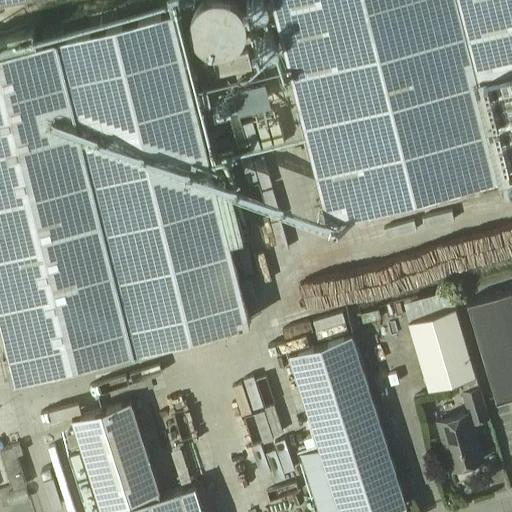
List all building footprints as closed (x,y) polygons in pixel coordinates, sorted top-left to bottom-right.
[(511,0),(274,0),(329,217),(511,171),(511,0)] [(0,50),(0,321),(14,378),(251,320),(173,8),(0,50)] [(476,247),(404,263),(403,254),(301,277),(306,301),(480,263),(476,247)] [(511,286),(467,300),(496,398),(511,393),(511,286)] [(409,317),(407,318),(428,387),(476,373),(455,304),(450,287),(403,301),(409,317)] [(319,447),(340,511),(381,511),(408,503),(353,331),(289,351),(319,447)] [(461,390),(467,411),(436,420),(451,468),(483,459),(473,422),(489,418),(480,385),(461,390)] [(71,416),(100,508),(103,507),(104,511),(203,511),(194,483),(159,495),(157,490),(160,490),(130,398),(71,416)] [(0,446),(0,480),(7,477),(12,488),(27,482),(11,442),(0,446)] [(318,511),(340,511),(319,447),(299,453),(318,511)] [(31,492),(36,511),(47,511),(49,511),(48,511),(68,511),(61,484),(31,492)]
